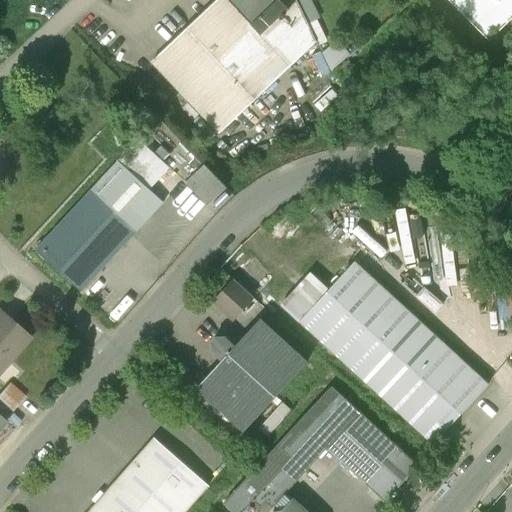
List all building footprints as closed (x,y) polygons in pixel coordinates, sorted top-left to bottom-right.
[(276,0),(272,4),(268,0),(219,0),(151,62),(218,134),(314,43),(294,3),(286,10),(277,0),(276,0)] [(511,0),(448,0),(487,40),(511,15),(511,0)] [(140,141),(120,163),(148,189),(168,167),(140,141)] [(148,189),(120,163),(39,249),(82,289),(162,202),(148,189)] [(206,166),(187,183),(207,205),(225,188),(206,166)] [(488,384),(356,264),(331,291),(302,322),(434,443),(488,384)] [(283,305),(302,322),(331,291),(312,274),(283,305)] [(235,281),(215,303),(233,320),(253,298),(235,281)] [(0,368),(27,339),(3,317),(0,320),(0,368)] [(308,361),(263,319),(237,347),(226,337),(218,338),(213,343),(213,351),(225,361),(199,389),(245,430),(308,361)] [(0,393),(0,397),(13,409),(26,394),(11,381),(0,393)] [(417,465),(332,388),(225,506),(232,511),(306,511),(287,494),(328,448),(385,500),(417,465)] [(173,511),(205,475),(156,432),(85,511),(173,511)]
